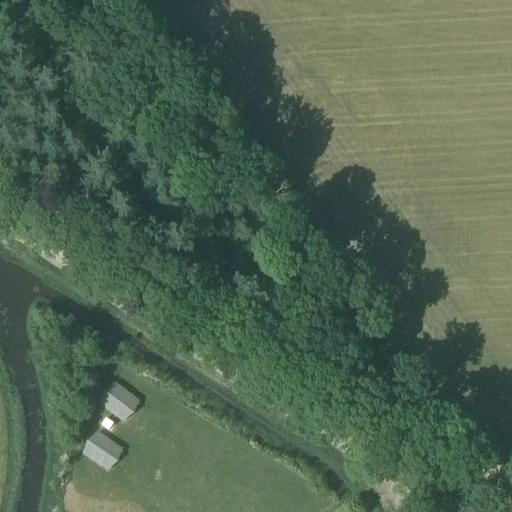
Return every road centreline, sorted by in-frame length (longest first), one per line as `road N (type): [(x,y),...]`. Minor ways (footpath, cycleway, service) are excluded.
road 1 (track): [(0,239),(345,465)]
road 2 (track): [(388,485),(511,472)]
